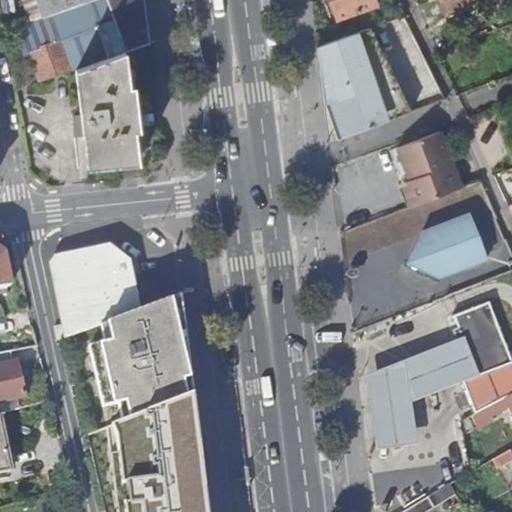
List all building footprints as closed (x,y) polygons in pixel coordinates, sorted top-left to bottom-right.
[(90,0),(41,17),(12,27),(13,30),(99,0),(117,0),(134,49),(147,44),(141,0),(90,0)] [(117,0),(99,0),(13,30),(27,69),(34,67),(40,83),(75,70),(80,68),(71,42),(102,31),(111,57),(123,53),(134,49),(117,0)] [(35,0),(41,17),(90,0),(35,0)] [(371,0),(328,0),(336,21),(374,7),(371,0)] [(477,0),(439,0),(438,0),(444,19),(480,5),(477,0)] [(321,93),(323,95),(391,70),(371,28),(315,48),(321,93)] [(130,92),(123,53),(111,57),(80,68),(75,70),(81,117),(74,118),(74,138),(83,137),(87,169),(138,164),(136,136),(143,135),(137,91),(130,92)] [(332,102),(344,137),(411,112),(391,70),(323,95),(332,102)] [(405,185),(414,207),(461,188),(440,133),(398,149),(411,182),(405,185)] [(398,187),(407,209),(414,207),(405,185),(398,187)] [(468,217),(422,235),(413,267),(445,278),(492,260),(468,217)] [(99,326),(138,311),(127,262),(106,246),(53,258),(48,264),(54,293),(70,288),(77,321),(61,326),(64,339),(99,326)] [(0,288),(12,287),(3,254),(0,251),(0,288)] [(70,288),(54,293),(61,326),(77,321),(70,288)] [(191,395),(179,296),(138,311),(99,326),(104,344),(88,348),(102,406),(118,402),(122,421),(191,395)] [(460,381),(474,416),(485,410),(497,404),(500,402),(511,395),(511,368),(487,305),(453,319),(461,339),(463,344),(461,349),(473,377),(460,381)] [(64,339),(61,326),(50,328),(54,342),(64,339)] [(408,403),(460,381),(473,377),(461,349),(463,344),(461,339),(364,377),(374,452),(413,446),(408,403)] [(11,363),(9,353),(0,354),(0,401),(23,397),(16,363),(11,363)] [(205,511),(191,395),(122,421),(107,429),(121,511),(205,511)] [(511,395),(500,402),(503,408),(508,406),(511,413),(511,395)] [(497,404),(485,410),(488,419),(501,412),(497,404)] [(0,473),(9,471),(0,431),(0,473)] [(511,450),(492,461),(497,470),(511,461),(511,450)] [(449,485),(425,499),(402,511),(427,511),(431,510),(455,496),(449,485)]
